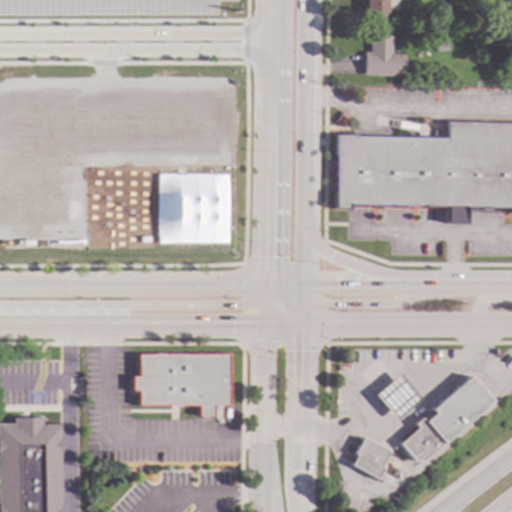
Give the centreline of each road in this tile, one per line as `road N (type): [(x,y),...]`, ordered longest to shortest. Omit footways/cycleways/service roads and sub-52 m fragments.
road 1 (tertiary): [(271,0),(264,288)]
road 2 (residential): [(0,49),(245,50),(271,42)]
road 3 (residential): [(271,42),(245,35),(0,35)]
road 4 (primary): [(264,288),(0,287)]
road 5 (primary): [(0,305),(263,304)]
road 6 (primary): [(0,325),(262,323)]
road 7 (tertiary): [(301,224),(301,0)]
road 8 (primary): [(299,323),(511,321)]
road 9 (tertiary): [(262,323),(259,511)]
road 10 (tertiary): [(298,511),(299,323)]
road 11 (primary): [(451,286),(379,303),(299,305)]
road 12 (primary): [(427,286),(329,255),(301,224)]
road 13 (primary): [(427,286),(300,287)]
